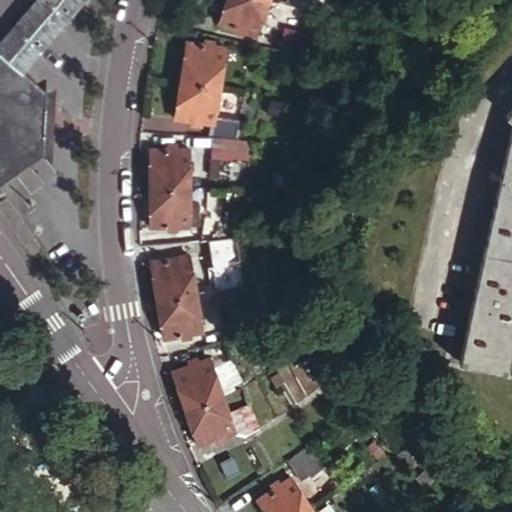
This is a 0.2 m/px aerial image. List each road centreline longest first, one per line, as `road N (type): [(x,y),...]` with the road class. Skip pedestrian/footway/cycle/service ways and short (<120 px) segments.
road 1 (unclassified): [(131,0),(107,124),(122,302),(140,379),(128,425)]
road 2 (unclassified): [(0,255),(128,425)]
